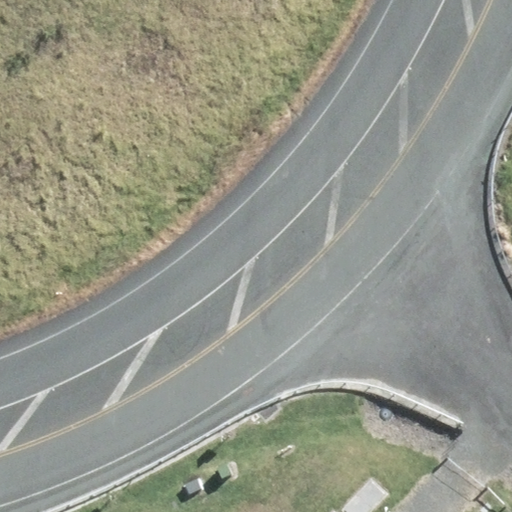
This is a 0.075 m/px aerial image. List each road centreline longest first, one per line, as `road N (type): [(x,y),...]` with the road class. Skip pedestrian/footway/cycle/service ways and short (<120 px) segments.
road 1 (unclassified): [(0,431),(142,362),(240,292),(339,198),(405,107),(463,0)]
road 2 (track): [(339,198),(511,373)]
